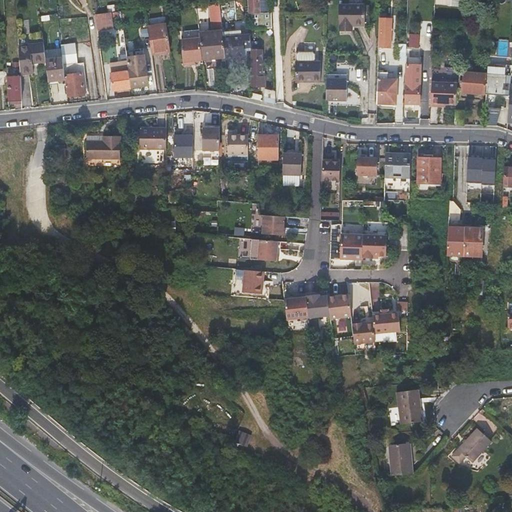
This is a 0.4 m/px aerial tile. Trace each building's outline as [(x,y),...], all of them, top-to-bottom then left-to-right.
[(249,0),(250,12),(254,12),(257,11),(256,0),(249,0)] [(222,2),(210,3),(211,29),(223,28),(222,2)] [(350,27),(353,27),(365,27),(365,5),(341,5),(341,30),(350,30),(350,27)] [(113,20),(105,22),(96,23),(98,32),(114,30),(113,20)] [(150,53),(160,52),(169,50),(165,25),(147,28),(147,29),(150,50),(150,53)] [(150,50),(147,29),(140,30),(143,51),(150,50)] [(226,57),(224,38),(223,31),(198,33),(198,36),(201,58),(201,59),(226,57)] [(378,48),(384,48),(389,48),(389,33),(378,33),(378,48)] [(409,47),(420,48),(421,34),(410,33),(409,47)] [(201,58),(198,36),(180,39),(183,64),(190,63),(190,60),(201,58)] [(251,46),(251,41),(251,37),(224,38),(226,57),(226,58),(244,56),(243,46),(251,46)] [(20,75),(27,74),(34,73),(33,63),(46,62),(48,82),(66,79),(65,75),(64,65),(63,59),(46,61),(44,44),(19,47),(20,75)] [(406,53),(407,44),(399,44),(398,53),(406,53)] [(142,47),(125,50),(125,54),(126,57),(143,54),(142,47)] [(262,80),(263,66),(263,51),(256,51),(256,48),(253,48),(252,87),(262,87),(262,83),(265,83),(265,80),(262,80)] [(317,61),(318,61),(318,50),(298,50),(297,60),(299,60),(299,53),(301,51),(314,51),(317,53),(317,61)] [(299,60),(297,60),(297,80),(322,81),(322,61),(318,61),(317,61),(317,53),(314,51),(301,51),(299,53),(299,60)] [(108,60),(110,77),(111,82),(112,91),(131,88),(128,70),(127,64),(126,57),(125,54),(119,55),(119,59),(108,60)] [(128,70),(131,88),(148,85),(143,54),(126,57),(127,64),(128,70)] [(65,75),(66,79),(68,97),(84,94),(82,73),(80,73),(79,63),(64,65),(65,75)] [(419,101),(419,93),(420,85),(420,65),(407,65),(406,104),(414,104),(414,101),(419,101)] [(386,79),(386,76),(386,73),(377,72),(376,103),(395,103),(395,79),(386,79)] [(462,93),(483,95),(485,95),(487,75),(464,74),(462,93)] [(487,75),(485,95),(504,97),(505,77),(487,75)] [(8,103),(15,103),(22,102),(21,78),(7,79),(8,103)] [(327,100),(337,100),(347,100),(347,79),(327,79),(327,100)] [(458,83),(431,82),(430,106),(439,106),(439,104),(456,104),(458,83)] [(264,102),(270,103),(276,104),(275,90),(264,90),(264,102)] [(455,110),(454,118),(454,125),(463,126),(464,111),(455,110)] [(221,151),(221,129),(203,129),(204,151),(221,151)] [(171,131),(159,131),(146,131),(146,151),(171,150),(171,131)] [(173,157),(195,158),(196,134),(174,133),(173,157)] [(277,136),(268,136),(259,136),(259,159),(277,158),(277,136)] [(248,156),(248,137),(237,137),(228,137),(228,156),(248,156)] [(125,140),(118,140),(111,141),(111,146),(94,147),(94,161),(126,160),(125,140)] [(300,154),(282,154),(282,158),(282,176),(300,176),(300,154)] [(410,155),(398,155),(385,155),(384,177),(410,178),(410,155)] [(468,157),(466,203),(493,205),(494,183),(498,183),(499,158),(468,157)] [(376,159),(356,158),(356,175),(376,176),(376,159)] [(418,183),(429,183),(440,183),(441,159),(419,158),(418,183)] [(323,161),(322,181),(338,182),(339,162),(323,161)] [(511,168),(504,168),(503,186),(511,186),(511,168)] [(460,201),(456,201),(453,201),(450,201),(448,220),(460,220),(461,208),(460,201)] [(284,219),(264,217),(263,238),(283,239),(284,219)] [(446,255),(463,255),(465,228),(448,228),(446,255)] [(465,228),(463,255),(480,254),(482,228),(465,228)] [(362,237),(340,236),(339,261),(362,261),(362,260),(362,237)] [(377,237),(362,237),(362,260),(372,260),(372,258),(385,258),(386,237),(377,237)] [(278,243),(261,241),(259,261),(275,263),(278,243)] [(262,270),(246,269),(242,291),(261,293),(265,271),(262,270)] [(305,297),(305,296),(296,297),(296,299),(284,300),(286,320),(307,318),(305,297)] [(318,296),(305,297),(307,318),(307,319),(328,317),(327,299),(326,298),(318,298),(318,296)] [(348,297),(327,299),(328,317),(328,320),(349,319),(348,297)] [(396,315),(371,318),(372,327),(372,336),(397,333),(396,315)] [(360,325),(350,325),(351,345),(373,345),(372,336),(372,327),(360,327),(360,325)] [(406,393),(407,409),(409,425),(429,424),(427,391),(406,393)] [(481,462),(489,451),(497,440),(482,428),(466,450),(481,462)] [(419,474),(418,458),(416,442),(394,445),(398,475),(419,474)]
